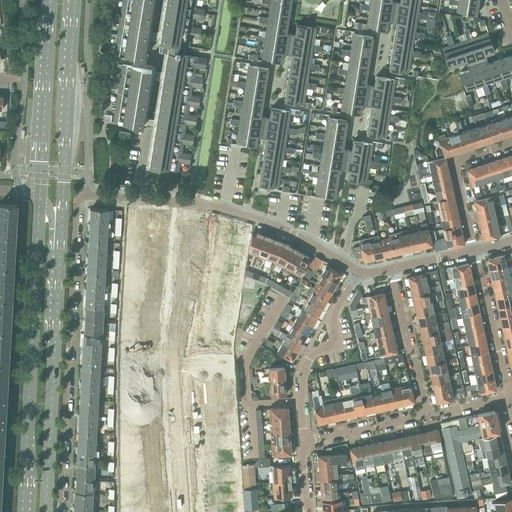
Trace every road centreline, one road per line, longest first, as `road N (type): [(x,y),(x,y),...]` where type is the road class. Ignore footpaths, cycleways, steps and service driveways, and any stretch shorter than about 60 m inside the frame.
road 1 (residential): [(60,511),(76,209),(87,195),(138,198)]
road 2 (secondary): [(40,191),(24,511)]
road 3 (residential): [(181,511),(176,341),(186,202)]
road 4 (secondary): [(46,511),(59,250)]
road 5 (secondary): [(59,250),(72,0)]
road 6 (residential): [(138,198),(160,0)]
road 7 (residential): [(302,442),(301,375),(315,350),(329,349),(336,338),(331,318),(360,273)]
road 8 (secondary): [(51,0),(40,191)]
road 9 (residential): [(360,273),(250,215),(186,202)]
road 10 (residential): [(508,398),(476,253)]
road 11 (residential): [(476,253),(457,167),(511,143)]
road 12 (residential): [(426,414),(392,273)]
road 13 (residential): [(302,442),(426,414)]
